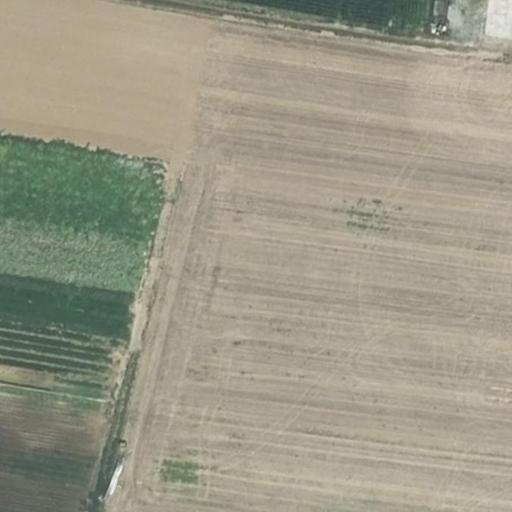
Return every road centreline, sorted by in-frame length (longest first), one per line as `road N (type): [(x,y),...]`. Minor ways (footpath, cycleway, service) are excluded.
road 1 (track): [(86,511),(210,23)]
road 2 (track): [(511,64),(76,0)]
